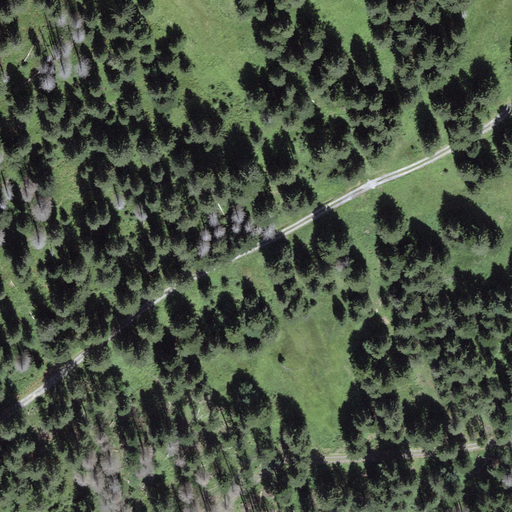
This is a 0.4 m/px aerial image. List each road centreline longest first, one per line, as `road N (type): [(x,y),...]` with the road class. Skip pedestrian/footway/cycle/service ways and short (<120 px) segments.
road 1 (track): [(0,421),(178,282),(511,109)]
road 2 (track): [(215,511),(282,460),(511,443)]
